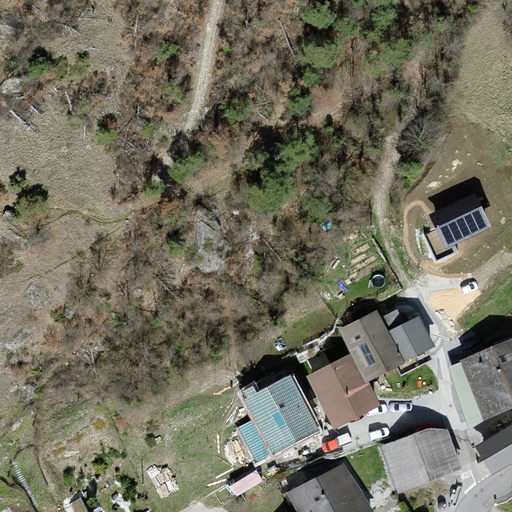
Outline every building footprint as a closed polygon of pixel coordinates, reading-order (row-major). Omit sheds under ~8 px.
[(491,227),(474,193),(429,214),(436,229),(424,235),(436,262),(458,253),(455,245),(491,227)] [(377,309),(338,330),(350,353),(366,382),(368,381),(405,362),(388,331),(377,309)] [(405,362),(435,346),(419,315),(405,323),(397,309),(383,316),(391,330),(388,331),(405,362)] [(511,332),(458,356),(459,360),(447,364),(466,422),(511,401),(511,332)] [(350,353),(306,376),(334,430),(381,405),(368,381),(366,382),(350,353)] [(289,370),(254,388),(251,382),(241,388),(244,393),(241,396),(252,416),(238,426),(254,460),(270,450),(269,447),(315,424),(289,370)] [(494,431),(475,443),(490,472),(511,459),(511,419),(511,420),(506,411),(488,420),(494,431)] [(427,425),(379,444),(395,491),(460,466),(447,427),(427,425)] [(285,491),(296,511),(372,511),(374,511),(342,461),(285,491)] [(89,511),(81,498),(60,509),(61,511),(89,511)]
